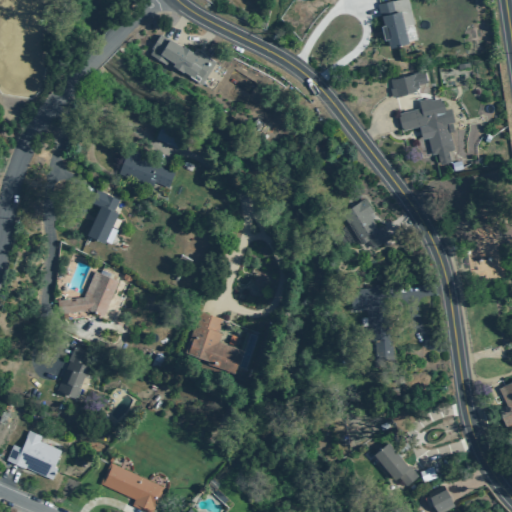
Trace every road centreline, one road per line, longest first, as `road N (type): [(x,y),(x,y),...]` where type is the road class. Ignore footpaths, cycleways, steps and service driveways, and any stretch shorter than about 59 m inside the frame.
road 1 (residential): [(417,214),(307,76),(175,0)]
road 2 (residential): [(511,499),(475,440),(447,286),(417,214)]
road 3 (residential): [(93,60),(28,138),(0,238)]
